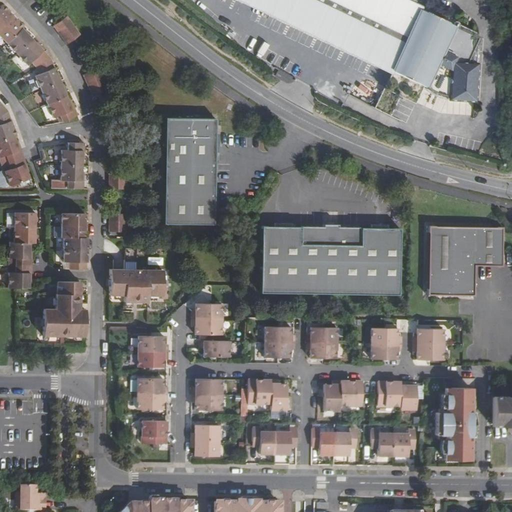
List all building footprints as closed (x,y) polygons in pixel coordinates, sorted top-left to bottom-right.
[(247,0),(426,84),(433,92),(441,96),(449,99),(458,100),(459,116),(488,114),(486,75),(479,75),(478,60),(480,59),(482,57),(483,56),(483,54),(484,54),(484,52),(484,51),(484,50),(484,49),(483,47),(483,46),(483,45),(482,45),(482,44),(481,44),(481,43),(480,43),(480,42),(479,42),(478,41),(477,41),(476,41),(475,41),(474,40),(473,41),(472,41),(471,41),(470,41),(470,42),(469,42),(468,42),(450,34),(453,26),(399,0),(247,0)] [(0,30),(15,17),(4,5),(1,8),(0,8),(0,30)] [(0,35),(8,44),(23,30),(25,28),(15,17),(0,30),(0,35)] [(54,27),(59,34),(72,24),(67,18),(54,27)] [(59,34),(63,39),(76,30),(74,27),(72,24),(59,34)] [(18,55),(34,41),(23,30),(8,44),(18,55)] [(77,38),(80,36),(76,30),(63,39),(68,45),(77,38)] [(38,69),(51,60),(50,57),(34,41),(18,55),(28,65),(32,62),(38,69)] [(42,92),(62,84),(51,60),(38,69),(41,76),(36,77),(42,92)] [(102,77),(98,69),(83,76),(87,84),(102,77)] [(281,70),(277,75),(288,82),(291,77),(281,70)] [(90,91),(105,84),(102,77),(87,84),(90,91)] [(371,98),(377,84),(368,81),(367,84),(357,80),(353,91),(371,98)] [(56,99),(67,97),(62,84),(42,92),(47,101),(56,99)] [(91,93),(107,89),(105,84),(90,91),(91,93)] [(67,97),(56,99),(48,103),(54,117),(60,114),(62,121),(77,115),(74,109),(73,109),(67,97)] [(0,126),(11,121),(7,112),(0,115),(0,126)] [(214,118),(164,118),(163,224),(213,225),(213,206),(214,164),(214,118)] [(0,140),(13,136),(16,135),(11,121),(0,126),(0,140)] [(13,136),(0,140),(0,156),(5,154),(7,162),(24,155),(21,149),(19,149),(13,136)] [(61,150),(61,165),(82,165),(82,150),(84,150),(84,142),(68,142),(68,150),(61,150)] [(24,155),(7,162),(10,168),(3,171),(8,182),(9,185),(30,177),(27,170),(24,164),(26,162),(24,155)] [(52,188),(68,188),(83,188),(84,179),(82,179),(82,165),(61,165),(61,180),(52,180),(52,188)] [(8,182),(3,171),(3,168),(0,169),(0,185),(8,182)] [(125,181),(125,173),(109,173),(110,180),(125,181)] [(36,211),(15,211),(15,227),(35,227),(36,211)] [(62,212),(62,224),(84,225),(84,213),(62,212)] [(125,221),(125,213),(110,213),(110,221),(125,221)] [(125,231),(125,221),(110,221),(110,231),(125,231)] [(84,225),(62,224),(61,236),(63,236),(84,237),(84,225)] [(305,227),(261,226),(260,293),(399,295),(400,228),(360,228),(340,227),(340,225),(325,225),(325,227),(305,227)] [(14,241),(31,242),(35,242),(35,227),(15,227),(14,241)] [(429,295),(443,295),(474,296),(474,266),(502,267),(503,229),(428,228),(429,295)] [(63,236),(63,249),(86,249),(86,237),(84,237),(63,236)] [(15,264),(32,264),(32,257),(31,257),(31,242),(14,241),(9,241),(9,256),(9,264),(15,264)] [(70,261),(70,269),(86,269),(86,249),(63,249),(63,261),(70,261)] [(16,288),(30,288),(30,272),(32,272),(32,264),(15,264),(15,272),(9,272),(8,288),(16,288)] [(124,269),(109,269),(109,295),(124,295),(124,302),(147,302),(147,295),(162,295),(162,270),(135,269),(124,269)] [(56,293),(79,294),(80,294),(80,281),(56,281),(56,293)] [(42,335),(85,337),(86,310),(79,310),(79,294),(56,293),(55,293),(55,309),(43,308),(42,335)] [(195,311),(191,311),(191,319),(221,319),(222,304),(195,303),(195,311)] [(221,335),(221,319),(191,319),(191,327),(194,327),(194,335),(207,335),(213,335),(220,335),(221,335)] [(263,342),(293,343),(293,335),(290,334),(290,327),(263,327),(263,342)] [(310,335),(306,335),(306,343),(336,343),(336,327),(310,327),(310,335)] [(370,344),(400,344),(400,336),(397,336),(397,328),(370,327),(370,344)] [(412,345),(443,345),(443,329),(416,328),(416,336),(412,336),(412,345)] [(136,336),(136,352),(167,352),(167,344),(163,344),(163,336),(136,336)] [(229,342),(199,341),(199,349),(202,349),(202,357),(221,357),(228,358),(229,358),(229,342)] [(289,351),(293,351),(293,343),(263,342),(263,358),(281,359),(288,359),(289,359),(289,351)] [(336,343),(306,343),(306,351),(309,351),(309,359),(336,359),(336,343)] [(396,352),(400,352),(400,344),(370,344),(369,359),(396,360),(396,352)] [(442,361),(443,345),(412,345),(412,352),(416,352),(416,360),(442,361)] [(167,352),(136,352),(136,368),(163,368),(163,361),(167,361),(167,352)] [(136,378),(136,394),(166,394),(166,386),(162,386),(162,379),(136,378)] [(219,395),(219,379),(192,379),(192,387),(189,387),(189,395),(219,395)] [(269,405),(270,380),(247,380),(246,404),(269,405)] [(278,384),(278,381),(270,380),(269,405),(269,411),(285,411),(286,384),(278,384)] [(338,411),(339,406),(339,381),(331,381),(331,384),(324,384),(323,411),(338,411)] [(362,406),(362,382),(339,381),(339,406),(362,406)] [(399,406),(400,382),(377,382),(376,406),(399,406)] [(408,386),(408,382),(400,382),(399,406),(399,412),(415,413),(416,386),(408,386)] [(470,411),(471,389),(444,388),(444,396),(444,414),(436,413),(434,413),(434,435),(436,435),(444,435),(443,453),(443,460),(470,460),(470,437),(470,411)] [(166,394),(136,394),(135,410),(162,411),(163,402),(166,403),(166,394)] [(511,394),(493,395),(493,426),(506,426),(506,431),(510,431),(511,430),(511,394)] [(219,411),(219,395),(189,395),(188,403),(192,403),(192,410),(219,411)] [(444,414),(444,396),(439,396),(438,398),(438,402),(438,406),(439,410),(436,410),(436,413),(444,414)] [(166,421),(141,421),(141,444),(165,444),(166,421)] [(188,432),(188,440),(218,441),(218,425),(191,425),(192,432),(188,432)] [(259,454),(273,454),(274,432),(260,431),(260,428),(252,428),(252,442),(259,442),(259,447),(259,454)] [(274,432),(273,454),(290,454),(289,447),(289,443),(296,443),(296,428),(289,428),(289,432),(274,432)] [(318,454),(333,455),(333,433),(319,432),(319,428),(311,428),(311,443),(318,443),(318,448),(318,454)] [(333,433),(333,455),(349,455),(349,448),(349,443),(356,443),(356,429),(349,429),(348,433),(333,433)] [(377,456),(392,456),(393,434),(378,433),(379,430),(370,430),(370,443),(377,444),(377,448),(377,456)] [(393,434),(392,456),(407,457),(408,449),(408,445),(415,445),(415,430),(408,430),(407,434),(393,434)] [(440,453),(443,453),(444,435),(436,435),(436,438),(439,438),(438,443),(438,447),(438,450),(440,453)] [(218,441),(188,440),(188,448),(191,449),(191,457),(218,457),(218,441)] [(35,494),(35,486),(19,485),(19,493),(16,493),(15,510),(39,511),(43,511),(44,498),(36,498),(37,494),(35,494)] [(189,511),(190,502),(175,502),(175,500),(146,500),(146,504),(132,504),(131,505),(129,509),(127,510),(125,511),(189,511)] [(279,511),(279,504),(259,504),(259,502),(235,502),(235,503),(214,503),(214,511),(279,511)]
